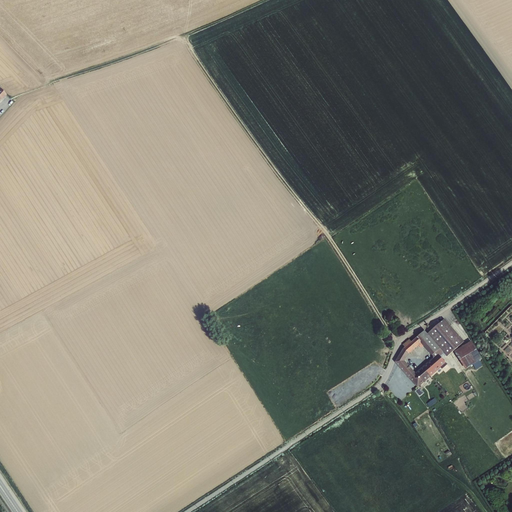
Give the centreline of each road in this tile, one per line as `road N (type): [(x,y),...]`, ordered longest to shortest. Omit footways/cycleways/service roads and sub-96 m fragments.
road 1 (track): [(398,341),(182,38),(8,101)]
road 2 (residential): [(187,511),(381,384),(398,341),(511,261)]
